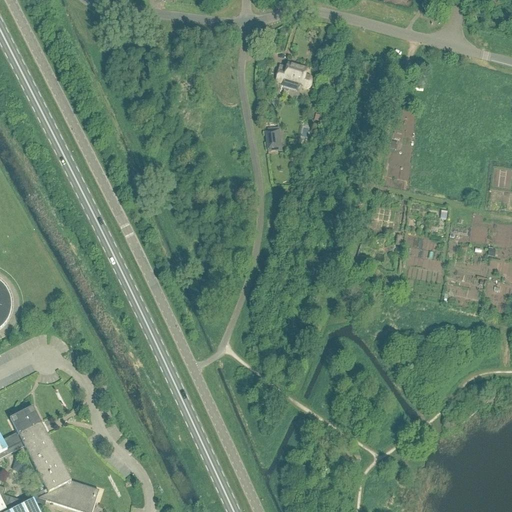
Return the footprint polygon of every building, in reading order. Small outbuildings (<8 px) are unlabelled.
[(437,54),(428,93),(443,96),(452,58),(437,54)] [(463,59),(453,99),(469,103),(479,63),(463,59)] [(490,64),(479,105),(494,109),(504,69),(490,64)] [(306,79),(303,82),(306,70),(288,65),(279,71),(275,83),(282,85),(284,81),(302,86),(303,90),(307,90),(310,89),(312,82),(310,80),(306,79)] [(425,92),(428,77),(421,76),(419,90),(425,92)] [(281,152),(278,132),(265,133),(267,153),(270,153),(275,152),(281,152)] [(460,233),(469,235),(470,227),(461,225),(460,233)] [(11,306),(11,303),(10,300),(9,297),(8,295),(7,292),(6,290),(4,288),(2,286),(0,283),(0,330),(1,329),(3,327),(5,325),(6,323),(7,321),(9,317),(10,313),(11,308),(11,306)] [(73,511),(92,511),(98,493),(71,485),(32,410),(9,422),(16,435),(2,443),(0,439),(0,511),(37,511),(34,506),(37,505),(44,507),(45,503),(49,504),(73,511)]
